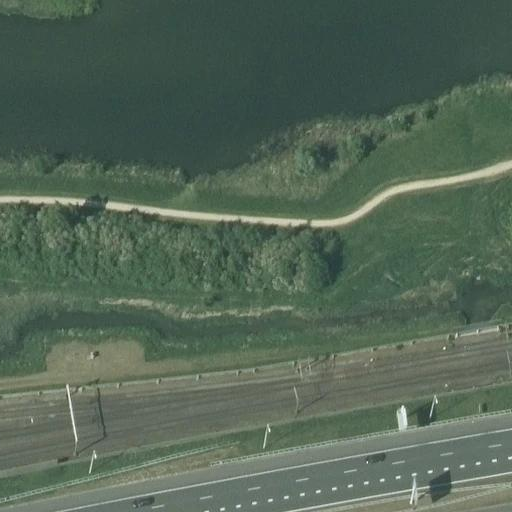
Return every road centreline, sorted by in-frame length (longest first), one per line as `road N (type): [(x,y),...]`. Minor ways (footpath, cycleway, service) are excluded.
road 1 (motorway): [(511,446),(145,511)]
road 2 (track): [(0,391),(140,376)]
